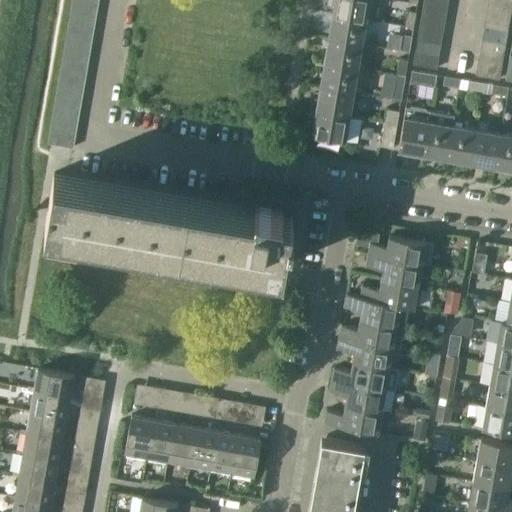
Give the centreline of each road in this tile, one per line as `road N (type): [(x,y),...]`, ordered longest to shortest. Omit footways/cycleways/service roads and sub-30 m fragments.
road 1 (residential): [(349,181),(105,140),(92,130),(90,115),(112,0)]
road 2 (residential): [(297,398),(124,370),(96,511)]
road 3 (residential): [(297,398),(314,376),(349,181)]
road 4 (residential): [(511,211),(349,181)]
